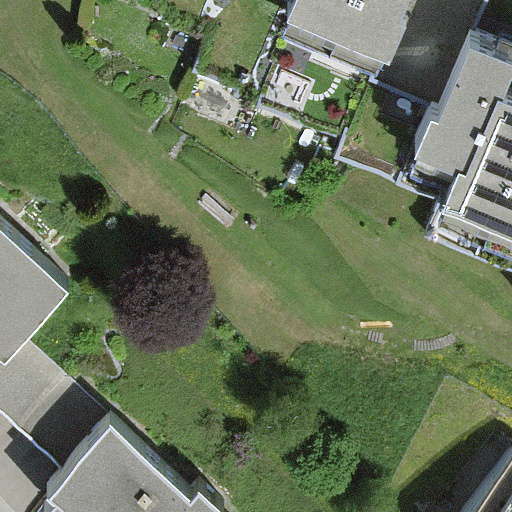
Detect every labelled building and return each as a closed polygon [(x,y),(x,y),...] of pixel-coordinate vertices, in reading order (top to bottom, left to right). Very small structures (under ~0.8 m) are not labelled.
[(287,0),(286,2),(386,42),(403,0),(287,0)] [(440,101),(471,25),(481,0),(403,0),(386,42),(373,73),(430,97),(440,101)] [(511,57),(511,42),(471,25),(440,101),(430,97),(411,140),(450,156),(438,186),(511,217),(511,81),(503,78),(511,57)] [(0,345),(6,352),(21,335),(71,281),(0,217),(0,345)] [(0,412),(60,467),(108,414),(21,335),(6,352),(0,358),(0,412)] [(187,485),(108,414),(60,467),(44,484),(52,491),(41,502),(52,511),(216,511),(213,509),(222,500),(196,477),(187,485)] [(511,511),(511,470),(481,511),(511,511)]
